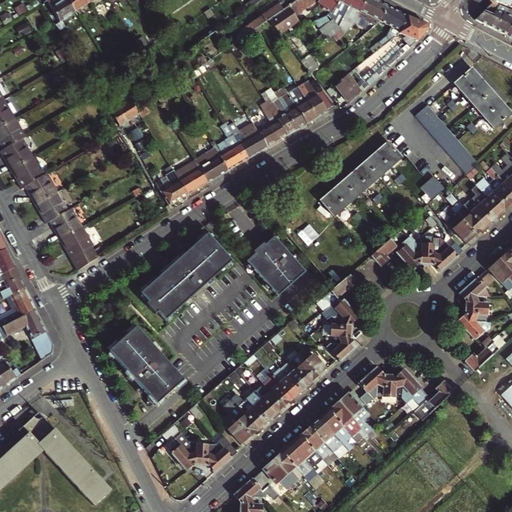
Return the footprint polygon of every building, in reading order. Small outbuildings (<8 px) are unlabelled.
[(67,0),(63,0),(52,8),(60,23),(76,12),(67,0)] [(87,0),(67,0),(76,12),(90,3),(87,0)] [(297,0),(284,0),(279,4),(279,5),(262,16),(263,17),(242,32),(245,37),(268,21),(297,0)] [(322,15),(325,17),(331,15),(339,3),(340,0),(297,0),(268,21),(280,35),(297,23),(300,28),(308,24),(322,15)] [(358,15),(360,12),(366,0),(340,0),(339,3),(331,15),(325,17),(300,29),(307,36),(318,27),(331,20),(333,22),(320,30),(323,34),(314,40),(318,45),(326,39),(327,40),(341,30),(345,34),(351,28),(352,26),(358,15)] [(384,4),(375,0),(366,0),(360,12),(375,19),(369,26),(371,29),(372,28),(380,22),(388,6),(384,4)] [(476,21),(496,31),(507,8),(500,5),(496,3),(495,6),(493,8),(496,10),(493,17),(485,13),(476,21)] [(392,8),(388,6),(380,22),(391,27),(387,36),(371,49),(374,54),(398,35),(400,33),(408,17),(392,8)] [(496,10),(493,8),(491,7),(485,13),(493,17),(496,10)] [(511,10),(507,8),(496,31),(508,36),(511,27),(511,10)] [(365,19),(358,15),(352,26),(358,30),(365,19)] [(427,24),(408,17),(400,33),(406,36),(361,78),(361,79),(356,84),(362,92),(393,64),(420,38),(428,29),(427,24)] [(355,32),(351,28),(345,34),(349,38),(355,32)] [(377,35),(372,28),(371,29),(360,39),(365,45),(377,35)] [(220,36),(217,31),(198,44),(210,61),(213,59),(220,54),(211,42),(220,36)] [(400,38),(398,35),(374,54),(367,59),(370,63),(394,44),(400,38)] [(465,95),(482,81),(472,69),(455,84),(465,95)] [(349,103),(362,92),(356,84),(361,79),(361,78),(354,70),(335,85),(349,103)] [(194,72),(184,79),(187,84),(197,77),(194,72)] [(335,107),(323,91),(317,94),(308,81),(298,87),(317,118),(335,107)] [(474,106),(491,91),(482,81),(465,95),(474,106)] [(288,93),(307,124),(309,123),(317,118),(298,87),(288,93)] [(335,92),(332,88),(327,92),(330,96),(335,92)] [(298,130),(307,124),(288,93),(286,90),(280,93),(282,97),(278,99),(298,130)] [(501,102),(491,91),(474,106),(484,117),(501,102)] [(126,93),(116,100),(120,107),(111,113),(120,127),(139,115),(137,111),(126,93)] [(288,135),(298,130),(278,99),(273,103),(268,95),(263,98),(267,102),(288,135)] [(0,128),(15,119),(5,101),(0,103),(0,128)] [(273,124),(259,133),(269,147),(273,144),(288,135),(267,102),(261,105),(273,124)] [(495,130),(511,115),(501,102),(484,117),(495,130)] [(478,165),(461,144),(448,130),(439,119),(427,106),(416,116),(467,176),(471,172),(475,168),(478,165)] [(248,133),(260,152),(264,150),(269,147),(259,133),(246,111),(238,116),(248,133)] [(235,118),(227,124),(235,137),(248,159),(260,152),(248,133),(243,136),(237,127),(239,125),(235,118)] [(15,119),(0,128),(0,141),(1,142),(0,142),(0,145),(3,151),(15,144),(23,139),(26,138),(15,119)] [(215,150),(220,157),(229,171),(248,159),(235,137),(215,150)] [(12,170),(34,158),(23,139),(15,144),(3,151),(0,153),(4,160),(6,159),(12,170)] [(388,143),(376,153),(390,168),(401,158),(388,143)] [(376,153),(365,163),(378,178),(390,168),(376,153)] [(229,171),(220,157),(199,169),(208,183),(229,171)] [(44,176),(34,158),(12,170),(19,181),(17,182),(21,190),(25,188),(44,176)] [(11,171),(12,170),(6,159),(4,160),(11,171)] [(483,160),(479,164),(488,174),(492,170),(483,160)] [(365,163),(354,172),(367,187),(378,178),(365,163)] [(208,183),(199,169),(184,178),(175,164),(171,166),(174,171),(179,181),(188,195),(208,183)] [(489,184),(509,207),(511,204),(511,192),(503,183),(492,170),(488,174),(493,180),(488,184),(489,184)] [(161,192),(169,206),(188,195),(179,181),(174,171),(168,175),(174,184),(166,189),(161,181),(156,183),(161,192)] [(367,187),(354,172),(343,182),(356,197),(367,187)] [(48,174),(44,176),(25,188),(29,195),(31,194),(37,205),(59,193),(48,174)] [(511,175),(511,176),(503,183),(511,192),(511,175)] [(435,178),(425,186),(436,199),(440,196),(446,190),(435,178)] [(356,197),(343,182),(332,191),(345,207),(356,197)] [(504,212),(509,207),(489,184),(483,188),(480,184),(477,187),(503,216),(506,214),(504,212)] [(423,188),(434,201),(436,199),(425,186),(423,188)] [(503,216),(477,187),(475,189),(478,193),(472,199),(478,205),(493,221),(498,217),(500,219),(503,216)] [(345,207),(332,191),(321,201),(334,216),(345,207)] [(69,211),(59,193),(37,205),(43,216),(42,217),(46,225),(49,223),(69,211)] [(35,206),(37,205),(31,194),(29,195),(35,206)] [(493,221),(478,205),(472,210),(464,201),(461,203),(464,206),(468,211),(470,213),(486,231),(489,229),(487,227),(493,221)] [(72,209),(69,211),(49,223),(54,230),(56,229),(62,240),(83,228),(72,209)] [(486,231),(470,213),(461,220),(476,236),(481,232),(483,234),(486,231)] [(435,224),(429,217),(426,220),(432,227),(435,224)] [(451,226),(467,244),(476,236),(461,220),(460,218),(451,226)] [(217,226),(214,222),(207,229),(210,233),(217,226)] [(94,246),(83,228),(62,240),(69,251),(67,252),(77,270),(97,256),(92,247),(94,246)] [(60,241),(62,240),(56,229),(54,230),(60,241)] [(391,237),(380,247),(377,249),(371,255),(381,266),(388,259),(388,258),(386,257),(394,250),(396,251),(409,239),(407,237),(405,235),(402,238),(396,232),(391,237)] [(409,239),(396,251),(397,253),(412,271),(421,263),(413,255),(415,243),(409,236),(407,237),(409,239)] [(141,295),(149,304),(147,306),(156,316),(158,314),(166,322),(174,315),(185,305),(192,299),(204,288),(212,281),(226,269),(231,265),(232,264),(231,262),(226,257),(214,243),(209,238),(208,237),(207,238),(201,242),(181,260),(174,267),(168,272),(166,273),(161,278),(147,290),(142,294),(141,295)] [(279,238),(276,240),(282,247),(285,245),(279,238)] [(279,298),(306,274),(300,267),(293,259),(282,247),(276,240),(275,239),(267,247),(264,245),(255,254),(257,256),(248,263),(249,264),(255,271),(266,283),(273,291),(279,298)] [(62,240),(60,241),(67,252),(69,251),(62,240)] [(328,242),(315,252),(325,265),(332,258),(337,255),(328,242)] [(444,242),(441,244),(441,256),(433,264),(440,272),(457,256),(455,254),(444,242)] [(441,244),(415,243),(413,255),(421,263),(424,264),(429,264),(433,264),(441,256),(441,244)] [(0,274),(1,276),(15,268),(7,250),(0,252),(0,274)] [(511,276),(511,277),(511,258),(507,253),(498,260),(504,267),(503,269),(510,277),(511,276)] [(296,257),(293,259),(300,267),(303,265),(296,257)] [(178,258),(171,264),(174,267),(181,260),(178,258)] [(511,277),(511,276),(510,277),(503,269),(504,267),(498,260),(488,269),(508,291),(505,294),(509,299),(511,296),(511,277)] [(249,264),(246,266),(252,274),(255,271),(249,264)] [(21,278),(15,268),(1,276),(0,276),(0,283),(4,282),(6,286),(21,278)] [(168,272),(166,269),(158,275),(161,278),(166,273),(168,272)] [(476,295),(486,296),(486,288),(494,281),(486,272),(460,295),(467,303),(476,295)] [(340,300),(342,299),(350,291),(351,292),(358,286),(348,275),(334,288),(331,291),(340,300)] [(26,288),(21,278),(6,286),(7,289),(0,293),(4,300),(6,299),(26,288)] [(204,288),(207,291),(214,284),(212,281),(204,288)] [(266,283),(263,286),(270,294),(273,291),(266,283)] [(31,300),(26,288),(6,299),(12,311),(0,317),(0,328),(36,310),(31,300)] [(476,295),(467,303),(466,308),(466,315),(474,323),(489,324),(490,315),(488,315),(488,305),(480,304),(476,295)] [(192,299),(185,305),(188,308),(195,302),(192,299)] [(328,314),(331,317),(343,317),(351,326),(359,318),(343,301),(328,314)] [(53,345),(36,310),(0,328),(0,339),(6,337),(6,336),(25,327),(31,339),(32,339),(43,360),(53,353),(53,345)] [(174,315),(166,322),(168,325),(176,318),(174,315)] [(474,323),(466,315),(459,321),(459,323),(474,340),(483,331),(489,331),(490,324),(489,324),(474,323)] [(343,317),(331,317),(330,337),(339,337),(342,345),(350,338),(351,334),(351,331),(351,326),(343,317)] [(134,326),(125,334),(126,334),(128,337),(136,329),(134,326)] [(159,355),(151,346),(136,329),(128,337),(126,334),(116,343),(118,345),(109,353),(110,354),(115,359),(127,373),(129,375),(134,381),(149,397),(157,406),(158,405),(165,399),(174,391),(184,382),(183,381),(178,376),(159,355)] [(477,358),(474,355),(466,363),(475,373),(499,351),(492,342),(493,341),(489,337),(479,346),(481,348),(484,351),(477,358)] [(357,346),(350,338),(342,345),(341,345),(332,353),(337,359),(339,362),(357,346)] [(115,343),(107,350),(109,353),(118,345),(116,343),(115,343)] [(162,352),(154,343),(151,346),(159,355),(162,352)] [(304,345),(296,352),(297,354),(317,377),(326,369),(304,345)] [(284,363),(287,360),(282,354),(279,357),(284,363)] [(312,382),(317,377),(297,354),(289,361),(311,387),(314,384),(312,382)] [(0,377),(6,386),(17,378),(0,355),(0,377)] [(308,389),(311,387),(289,361),(280,369),(287,376),(301,392),(306,387),(308,389)] [(376,384),(384,377),(377,369),(359,384),(367,392),(360,399),(366,405),(375,397),(375,396),(376,384)] [(404,386),(403,398),(413,411),(429,397),(405,371),(396,378),(404,386)] [(129,375),(127,373),(124,375),(131,384),(134,381),(129,375)] [(292,404),(295,402),(279,383),(277,381),(272,376),(264,384),(270,391),(284,407),(290,402),(292,404)] [(279,383),(295,402),(297,399),(295,397),(301,392),(287,376),(279,383)] [(376,384),(375,396),(403,398),(404,386),(396,378),(394,376),(384,377),(376,384)] [(184,382),(174,391),(176,394),(186,385),(184,382)] [(429,397),(413,411),(422,421),(453,393),(444,383),(436,390),(439,394),(432,400),(429,397)] [(511,385),(501,395),(511,407),(511,385)] [(353,390),(337,404),(343,411),(345,409),(353,417),(352,418),(362,429),(368,436),(372,432),(363,421),(370,415),(363,407),(366,405),(360,399),(353,390)] [(270,391),(261,399),(278,417),(280,414),(278,412),(284,407),(270,391)] [(157,406),(149,397),(146,400),(154,409),(157,406)] [(165,399),(158,405),(160,408),(168,401),(165,399)] [(238,407),(261,432),(264,429),(262,427),(267,422),(253,406),(247,399),(238,407)] [(253,406),(267,422),(273,417),(275,420),(278,417),(261,399),(253,406)] [(227,403),(223,407),(230,414),(234,410),(227,403)] [(343,411),(337,404),(329,411),(352,437),(362,429),(352,418),(353,417),(345,409),(343,411)] [(257,435),(261,432),(238,407),(230,414),(250,437),(255,432),(257,435)] [(199,411),(194,415),(199,422),(204,419),(199,411)] [(329,411),(319,420),(325,427),(327,425),(334,434),(333,435),(348,452),(352,457),(356,453),(346,442),(352,437),(329,411)] [(250,437),(230,414),(221,422),(242,445),(250,437)] [(0,460),(0,489),(44,450),(94,505),(110,491),(45,420),(0,460)] [(325,427),(319,420),(310,428),(333,453),(339,460),(348,452),(333,435),(334,434),(327,425),(325,427)] [(174,425),(163,434),(168,440),(179,431),(174,425)] [(333,453),(310,428),(301,436),(321,460),(327,454),(329,456),(333,453)] [(399,439),(392,430),(387,434),(394,443),(399,439)] [(187,470),(195,463),(189,456),(189,442),(180,432),(174,438),(178,443),(176,445),(178,447),(171,453),(187,470)] [(301,436),(292,444),(298,451),(296,453),(303,461),(304,460),(312,468),(321,460),(301,436)] [(225,437),(216,444),(216,457),(207,464),(215,473),(232,457),(230,455),(236,450),(225,437)] [(216,457),(216,444),(189,442),(189,456),(195,463),(200,465),(204,465),(207,464),(216,457)] [(298,451),(292,444),(282,453),(295,468),(302,475),(303,476),(312,468),(304,460),(303,461),(296,453),(298,451)] [(166,463),(163,453),(156,455),(158,465),(166,463)] [(284,478),(285,477),(292,484),(298,479),(291,472),(295,468),(282,453),(273,461),(279,467),(277,469),(284,478)] [(279,467),(273,461),(263,470),(273,481),(276,485),(277,486),(280,483),(286,490),(292,484),(285,477),(284,478),(277,469),(279,467)] [(291,472),(298,479),(302,475),(295,468),(291,472)] [(273,481),(263,470),(257,475),(265,484),(268,486),(270,484),(273,481)] [(268,486),(265,484),(257,475),(235,495),(242,504),(250,496),(251,496),(263,497),(269,493),(276,500),(281,495),(270,484),(268,486)] [(262,511),(263,498),(263,497),(251,496),(250,496),(242,504),(241,511),(262,511)]
